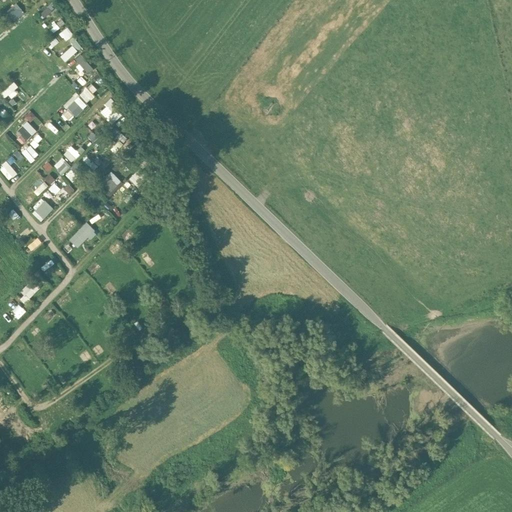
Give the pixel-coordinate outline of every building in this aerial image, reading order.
[(59,56),(64,61),(75,52),(70,47),(59,56)] [(40,50),(30,59),(34,63),(43,54),(40,50)] [(39,69),(47,63),(43,59),(36,65),(39,69)] [(13,81),(0,90),(0,92),(3,97),(17,86),(13,81)] [(71,122),(87,104),(77,96),(62,114),(71,122)] [(30,121),(35,115),(28,110),(23,116),(30,121)] [(16,129),(20,134),(16,138),(21,144),(35,130),(26,119),(16,129)] [(36,134),(30,144),(35,147),(41,137),(36,134)] [(20,152),(29,162),(38,154),(28,144),(20,152)] [(71,145),(63,152),(70,161),(78,154),(71,145)] [(17,173),(9,164),(15,159),(11,155),(0,164),(0,169),(8,180),(17,173)] [(52,164),(60,173),(69,165),(61,156),(52,164)] [(47,160),(42,165),(47,171),(52,166),(47,160)] [(110,170),(96,183),(108,195),(122,182),(110,170)] [(50,184),(55,179),(48,173),(43,177),(50,184)] [(40,177),(29,186),(36,194),(46,185),(40,177)] [(43,199),(31,212),(40,221),(52,208),(43,199)] [(86,221),(67,236),(75,247),(94,232),(86,221)] [(18,298),(24,303),(40,286),(30,277),(19,290),(22,293),(18,298)]
